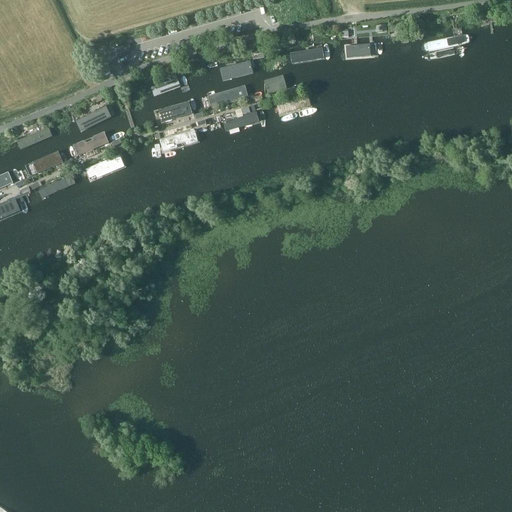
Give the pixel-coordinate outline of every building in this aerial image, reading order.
[(451,25),(416,31),(422,65),(481,55),(475,21),(451,25)] [(389,36),(340,36),(340,63),(389,62),(389,36)] [(333,41),(284,47),(287,70),(336,64),(333,41)] [(267,51),(211,64),(215,83),(271,70),(267,51)] [(300,70),(249,84),(254,99),(304,85),(300,70)] [(189,71),(143,88),(149,105),(195,88),(189,71)] [(244,85),(203,98),(208,116),(249,102),(244,85)] [(310,94),(267,105),(262,107),(267,126),(315,113),(310,94)] [(190,101),(154,112),(158,125),(194,115),(190,101)] [(111,102),(68,118),(75,136),(118,120),(111,102)] [(262,126),(257,109),(217,121),(223,138),(262,126)] [(54,124),(14,138),(19,154),(60,140),(54,124)] [(209,142),(204,126),(161,140),(166,156),(209,142)] [(105,131),(73,144),(78,156),(110,143),(105,131)] [(16,166),(23,182),(63,165),(63,164),(56,149),(16,166)] [(125,168),(120,155),(81,171),(87,184),(125,168)] [(73,160),(63,164),(63,165),(65,168),(75,164),(73,160)] [(0,172),(0,190),(17,184),(10,168),(0,172)] [(79,188),(73,172),(32,188),(38,204),(79,188)] [(0,219),(33,207),(27,191),(0,202),(0,219)] [(0,511),(14,511),(0,503),(0,511)]
